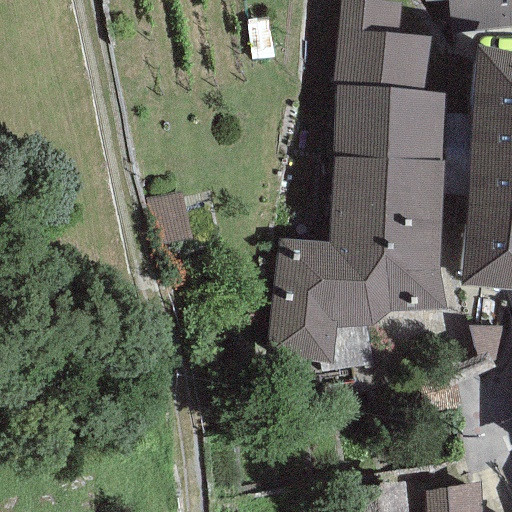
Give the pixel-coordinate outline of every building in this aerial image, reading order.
[(327,244),(277,241),(264,357),(331,362),(336,328),(373,327),(390,311),(444,309),(438,274),(444,162),(439,160),(445,95),(425,92),(429,39),(399,35),(400,3),(368,0),(337,0),(329,82),(336,82),(334,159),(327,244)] [(511,0),(420,0),(421,3),(446,0),(451,35),(511,27),(511,0)] [(511,51),(477,44),(468,104),(473,105),(469,178),(460,286),(511,290),(511,51)] [(179,193),(146,201),(157,246),(190,238),(179,193)] [(480,511),(479,484),(423,493),(424,511),(480,511)]
